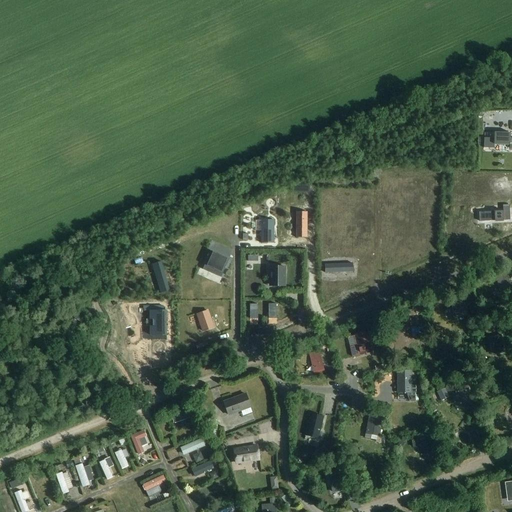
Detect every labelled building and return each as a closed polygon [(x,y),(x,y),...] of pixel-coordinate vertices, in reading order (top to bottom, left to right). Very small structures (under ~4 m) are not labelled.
[(510,133),(494,133),(494,139),(484,138),(484,148),(494,148),(494,145),(510,145),(510,149),(511,149),(511,139),(510,140),(510,133)] [(479,212),(480,222),(510,220),(509,211),(479,212)] [(296,213),(296,238),(307,238),(307,213),(296,213)] [(255,221),(255,231),(261,231),(261,244),(274,244),(274,221),(255,221)] [(203,270),(221,278),(229,259),(210,252),(203,270)] [(152,265),(161,294),(169,291),(160,263),(152,265)] [(326,265),(326,273),(352,272),(352,264),(326,265)] [(272,286),(284,287),(284,267),(270,267),(270,280),(272,280),(272,286)] [(506,274),(496,276),(500,295),(511,292),(506,274)] [(452,316),(463,313),(459,296),(458,292),(447,295),(448,299),(452,316)] [(258,319),(257,304),(250,305),(250,319),(258,319)] [(150,327),(151,335),(166,335),(166,311),(164,311),(152,311),(150,312),(150,320),(154,320),(154,327),(150,327)] [(208,312),(197,316),(203,332),(213,328),(208,312)] [(401,337),(416,334),(411,313),(400,315),(403,329),(399,330),(401,337)] [(379,322),(372,324),(374,330),(381,327),(379,322)] [(357,346),(350,347),(352,358),(372,353),(367,332),(355,335),(357,346)] [(490,357),(504,354),(501,337),(487,340),(490,357)] [(309,354),(314,375),(324,373),(319,352),(309,354)] [(397,394),(410,393),(416,393),(416,386),(410,386),(410,372),(396,372),(397,394)] [(450,386),(451,392),(455,391),(457,403),(470,401),(467,383),(450,386)] [(445,389),(437,393),(440,399),(448,395),(445,389)] [(248,390),(225,399),(230,413),(253,405),(248,390)] [(192,408),(174,414),(177,422),(195,415),(192,408)] [(480,410),(473,411),(474,417),(475,423),(482,422),(482,421),(480,410)] [(369,412),(366,434),(380,436),(383,414),(369,412)] [(308,416),(304,435),(321,440),(322,434),(317,433),(320,418),(308,416)] [(145,443),(151,441),(147,428),(133,433),(139,453),(147,451),(145,443)] [(182,445),(186,454),(209,444),(205,435),(182,445)] [(400,439),(396,444),(401,448),(406,443),(400,439)] [(413,448),(418,447),(420,457),(433,454),(430,439),(412,443),(413,448)] [(257,445),(233,449),(236,465),(260,461),(257,445)] [(96,448),(99,454),(104,451),(102,446),(96,448)] [(124,448),(117,450),(124,467),(131,465),(124,448)] [(325,449),(320,453),(323,457),(328,453),(325,449)] [(71,459),(73,464),(80,462),(78,456),(71,459)] [(115,476),(112,466),(116,464),(113,456),(102,459),(109,478),(115,476)] [(331,456),(330,463),(336,465),(338,457),(331,456)] [(193,467),(197,475),(217,466),(213,458),(193,467)] [(92,483),(91,479),(97,477),(92,463),(86,465),(85,461),(78,463),(85,485),(92,483)] [(66,470),(58,472),(65,493),(72,490),(66,470)] [(341,471),(328,474),(331,489),(344,486),(341,471)] [(166,473),(145,482),(150,495),(163,489),(160,483),(169,480),(166,473)] [(277,477),(270,478),(271,490),(278,489),(277,477)] [(204,496),(227,488),(224,480),(201,488),(204,496)] [(18,490),(23,511),(31,510),(25,488),(18,490)] [(9,511),(5,500),(0,501),(0,503),(2,511),(9,511)] [(173,500),(157,508),(159,511),(162,511),(176,506),(173,500)] [(217,511),(228,511),(235,509),(233,502),(216,508),(217,511)]
